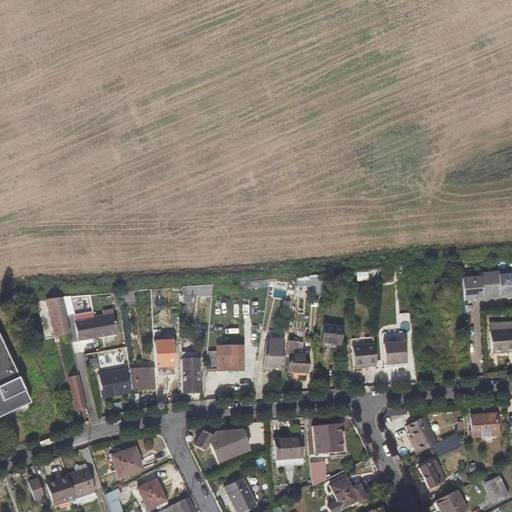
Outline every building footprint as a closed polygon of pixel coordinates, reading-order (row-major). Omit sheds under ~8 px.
[(507,297),(511,296),(511,274),(499,276),(499,272),(488,273),(490,296),(506,294),(507,297)] [(475,297),(490,296),(488,273),(479,274),(480,278),(462,279),(463,301),(475,300),(475,297)] [(307,296),(320,297),(323,275),(297,277),(295,287),(307,286),(307,296)] [(240,290),(267,287),(268,280),(239,283),(240,290)] [(196,296),(211,297),(212,285),(181,288),(183,296),(183,304),(196,304),(196,296)] [(121,304),(135,302),(134,292),(120,294),(121,302),(121,304)] [(54,338),(68,334),(60,299),(45,300),(54,338)] [(71,317),(69,306),(63,307),(66,318),(71,317)] [(117,335),(113,315),(91,319),(95,339),(117,335)] [(71,343),(95,339),(91,319),(75,322),(73,317),(71,317),(66,318),(71,343)] [(320,343),(341,346),(343,328),(323,324),(320,343)] [(492,354),(511,352),(511,330),(490,332),(492,354)] [(267,331),(264,350),(263,367),(272,368),(279,368),(281,350),(283,333),(267,331)] [(0,333),(0,417),(32,402),(0,333)] [(174,367),(172,341),(153,342),(154,368),(174,367)] [(302,355),(302,344),(287,341),(285,355),(287,355),(287,373),(306,373),(309,355),(302,355)] [(384,366),(405,364),(404,343),(383,345),(384,366)] [(354,369),(375,367),(373,346),(351,348),(354,369)] [(246,358),(255,358),(255,349),(246,350),(246,358)] [(244,372),(243,352),(207,353),(208,371),(244,372)] [(195,353),(181,354),(181,394),(202,393),(201,378),(200,377),(199,358),(196,358),(195,353)] [(130,370),(132,391),(156,389),(154,368),(130,370)] [(103,399),(130,394),(125,370),(98,375),(103,399)] [(67,378),(74,410),(85,408),(78,376),(67,378)] [(471,438),(497,435),(495,414),(469,416),(471,438)] [(411,447),(415,454),(435,444),(422,418),(406,426),(412,438),(415,444),(411,447)] [(343,435),(340,435),(340,424),(312,426),(314,455),(326,454),(326,457),(345,455),(343,435)] [(216,461),(249,448),(241,430),(213,433),(211,436),(202,431),(194,446),(205,452),(208,445),(210,445),(216,461)] [(303,464),(301,438),(284,439),(284,442),(274,442),(276,466),(303,464)] [(111,456),(118,478),(142,470),(134,448),(111,456)] [(428,490),(446,481),(435,460),(418,468),(428,490)] [(309,464),(311,487),(324,481),(323,463),(309,464)] [(94,492),(86,469),(66,475),(66,476),(74,498),(93,492),(94,492)] [(74,500),(74,498),(66,476),(45,483),(53,507),(74,500)] [(481,484),(492,505),(508,497),(497,476),(481,484)] [(340,510),(357,502),(345,478),(329,486),(340,510)] [(34,501),(44,498),(37,480),(27,484),(34,501)] [(137,489),(148,510),(166,501),(155,480),(137,489)] [(222,489),(234,511),(244,511),(256,506),(245,486),(242,487),(238,480),(222,489)] [(287,489),(289,496),(295,494),(293,488),(287,489)] [(120,497),(117,489),(103,496),(108,511),(118,511),(114,499),(120,497)] [(438,511),(463,511),(466,511),(457,491),(434,502),(438,511)] [(95,498),(93,492),(74,498),(74,500),(76,506),(94,501),(95,498)] [(193,511),(187,498),(157,511),(177,511),(181,510),(181,511),(193,511)]
